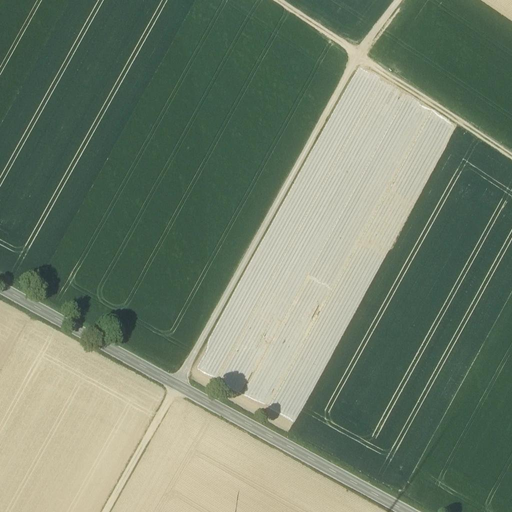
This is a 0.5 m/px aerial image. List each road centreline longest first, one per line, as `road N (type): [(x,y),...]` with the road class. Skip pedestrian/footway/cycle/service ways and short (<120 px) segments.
road 1 (secondary): [(399,511),(0,290)]
road 2 (track): [(178,388),(360,54),(401,0)]
road 3 (track): [(178,388),(108,511)]
